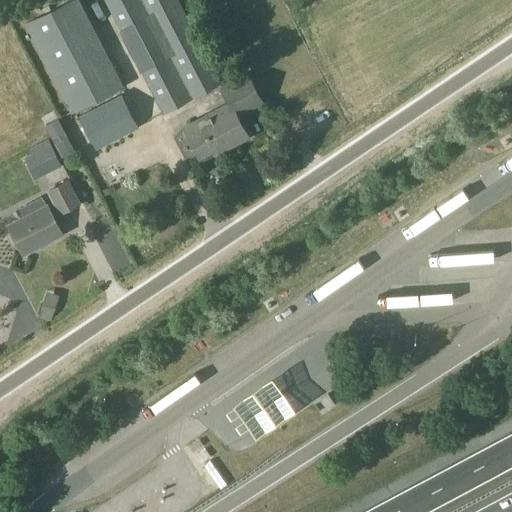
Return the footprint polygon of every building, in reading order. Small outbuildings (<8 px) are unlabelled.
[(71,111),(124,85),(79,0),(69,0),(25,22),(71,111)] [(222,83),(179,0),(104,0),(163,113),(222,83)] [(219,152),(249,137),(237,114),(262,102),(248,73),(222,86),(230,103),(184,127),(200,157),(218,148),(219,152)] [(138,126),(122,95),(121,95),(80,116),(96,147),(138,126)] [(75,151),(58,119),(45,125),(61,157),(75,151)] [(196,164),(202,176),(254,150),(247,138),(196,164)] [(60,212),(78,202),(67,181),(49,190),(60,212)] [(47,205),(46,205),(41,196),(20,208),(24,217),(9,225),(12,232),(10,233),(17,247),(19,245),(23,252),(61,233),(47,205)] [(270,379),(230,406),(253,439),(293,411),(270,379)]
